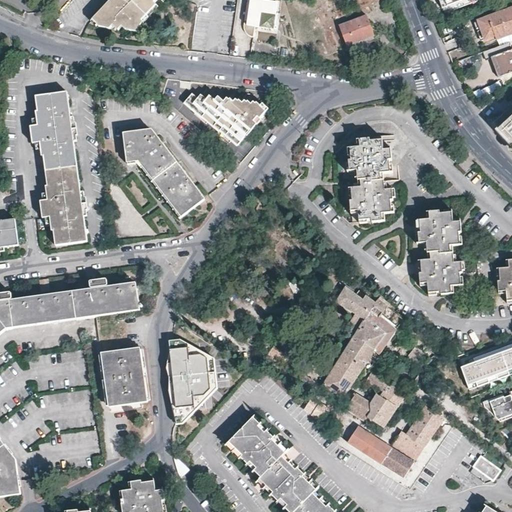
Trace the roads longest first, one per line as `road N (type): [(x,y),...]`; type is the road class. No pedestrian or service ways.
road 1 (residential): [(28,511),(157,442),(164,428),(154,331),(202,246)]
road 2 (residential): [(330,86),(103,55),(0,21)]
road 3 (residential): [(511,457),(424,396),(384,436),(266,362)]
road 4 (residential): [(202,246),(262,158),(330,86)]
road 5 (residential): [(0,270),(202,246)]
road 6 (secondary): [(436,71),(473,138),(511,174)]
